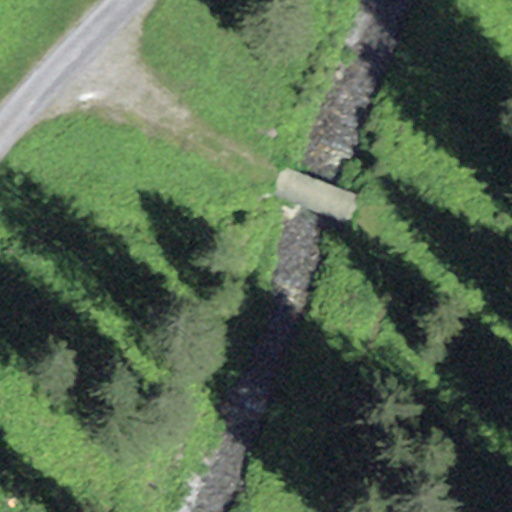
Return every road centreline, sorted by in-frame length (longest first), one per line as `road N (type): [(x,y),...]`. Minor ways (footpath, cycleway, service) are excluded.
road 1 (track): [(398,236),(166,120),(117,83),(94,36)]
road 2 (unclassified): [(130,0),(0,133)]
